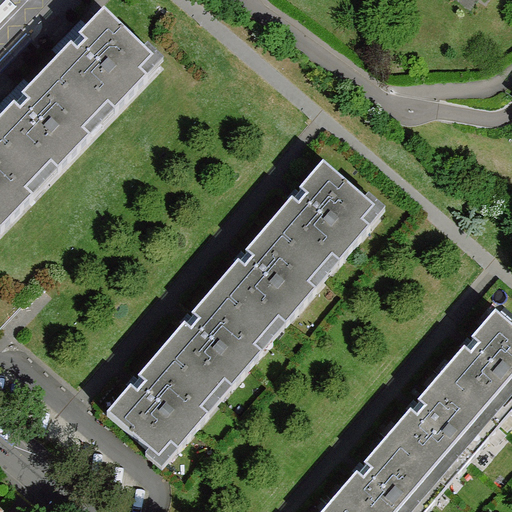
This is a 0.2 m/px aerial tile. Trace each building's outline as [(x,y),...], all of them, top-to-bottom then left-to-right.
[(106,15),(48,76),(104,130),(163,69),(106,15)] [(0,142),(47,189),(104,130),(48,76),(0,125),(0,142)] [(0,237),(47,189),(0,142),(0,237)] [(271,230),(330,281),(384,217),(325,166),(271,230)] [(217,293),(276,344),(330,281),(271,230),(217,293)] [(163,355),(222,407),(276,344),(217,293),(163,355)] [(443,378),(502,429),(511,418),(511,328),(497,316),(443,378)] [(163,355),(109,418),(168,470),(222,407),(163,355)] [(389,441),(448,491),(502,429),(443,378),(389,441)] [(335,503),(345,511),(430,511),(448,491),(389,441),(335,503)] [(345,511),(335,503),(327,511),(345,511)]
